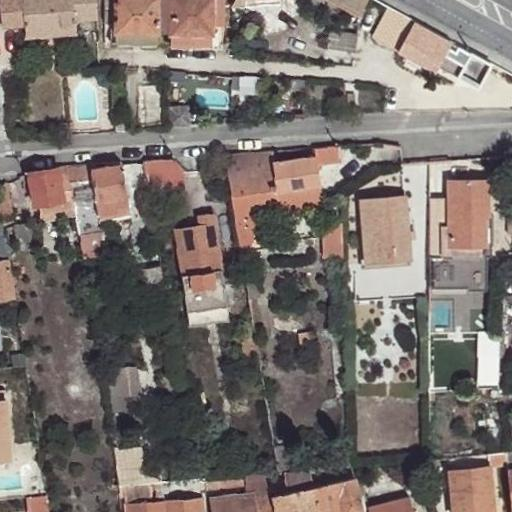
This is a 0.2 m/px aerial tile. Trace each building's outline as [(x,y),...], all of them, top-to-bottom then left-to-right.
[(76,27),(98,27),(95,0),(20,0),(21,1),(0,2),(0,26),(0,36),(22,36),(22,47),(77,45),(76,27)] [(212,26),(212,0),(116,0),(115,23),(115,31),(158,33),(170,33),(212,35),(212,26)] [(223,0),(212,0),(212,26),(224,26),(223,0)] [(368,0),(331,0),(361,15),(368,0)] [(412,19),(390,7),(377,33),(398,45),(412,19)] [(449,40),(412,19),(398,45),(396,49),(436,71),(440,63),(438,61),(449,40)] [(116,43),(115,31),(115,23),(105,23),(104,42),(116,43)] [(224,26),(212,26),(212,35),(212,46),(223,47),(224,26)] [(330,30),(329,47),(355,50),(357,33),(330,30)] [(157,44),(158,33),(115,31),(116,43),(157,44)] [(212,46),(212,35),(170,33),(170,44),(212,46)] [(469,50),(449,40),(438,61),(440,63),(457,72),(469,50)] [(483,57),(469,50),(457,72),(471,79),(483,57)] [(143,130),(167,128),(164,89),(140,91),(143,130)] [(226,155),(241,259),(250,258),(248,242),(254,242),(249,209),(321,199),(316,163),(340,161),(340,147),(226,155)] [(174,159),(143,160),(148,190),(185,186),(184,170),(174,159)] [(66,166),(66,167),(68,178),(73,207),(74,212),(77,235),(102,233),(100,223),(131,218),(122,165),(92,170),(91,164),(66,166)] [(66,167),(58,169),(63,201),(66,214),(74,212),(73,207),(68,178),(66,167)] [(58,169),(29,174),(34,206),(44,204),(63,201),(58,169)] [(451,181),(451,198),(451,246),(486,246),(486,216),(490,216),(490,180),(451,181)] [(5,183),(0,185),(0,215),(2,224),(12,222),(5,183)] [(405,197),(361,200),(366,264),(410,261),(405,197)] [(430,198),(431,257),(451,256),(451,246),(451,198),(430,198)] [(66,214),(63,201),(44,204),(46,217),(66,214)] [(175,231),(189,315),(228,309),(213,214),(198,217),(199,226),(175,231)] [(173,222),(175,231),(199,226),(198,217),(173,222)] [(26,223),(12,225),(17,252),(31,248),(26,223)] [(342,225),(323,226),(324,256),(342,256),(342,225)] [(102,233),(77,235),(81,256),(104,251),(102,233)] [(0,300),(14,298),(10,273),(7,259),(0,259),(0,300)] [(161,265),(140,269),(145,296),(166,293),(161,265)] [(252,327),(248,300),(231,303),(235,330),(252,327)] [(230,319),(228,309),(189,315),(190,325),(230,319)] [(487,364),(499,365),(500,331),(488,331),(487,364)] [(257,356),(254,335),(241,338),(245,357),(257,356)] [(137,366),(108,371),(116,422),(145,418),(137,366)] [(0,460),(10,460),(5,399),(0,399),(0,460)] [(272,446),(277,473),(284,471),(291,471),(286,444),(272,446)] [(490,473),(507,470),(506,452),(488,453),(489,468),(490,473)] [(410,461),(415,470),(450,467),(449,471),(489,468),(488,453),(410,461)] [(489,468),(449,471),(453,511),(493,511),(492,494),(491,487),(490,473),(489,468)] [(289,492),(313,486),(312,480),(310,470),(291,471),(284,471),(289,492)] [(246,485),(246,476),(218,478),(204,479),(205,490),(220,490),(219,487),(246,485)] [(270,511),(267,494),(264,477),(248,479),(250,495),(213,499),(213,511),(270,511)] [(312,480),(313,486),(325,484),(323,477),(312,480)] [(313,486),(320,511),(344,506),(344,511),(352,511),(356,511),(361,510),(353,477),(325,484),(313,486)] [(202,511),(202,499),(201,491),(205,490),(204,479),(162,483),(163,494),(164,501),(164,511),(202,511)] [(162,483),(119,486),(119,487),(119,497),(163,494),(162,483)] [(317,511),(320,511),(313,486),(289,492),(273,496),(276,511),(317,511)] [(48,509),(46,493),(26,494),(27,511),(48,509)] [(368,508),(369,511),(412,511),(409,497),(368,508)] [(164,511),(164,501),(126,504),(127,511),(164,511)]
